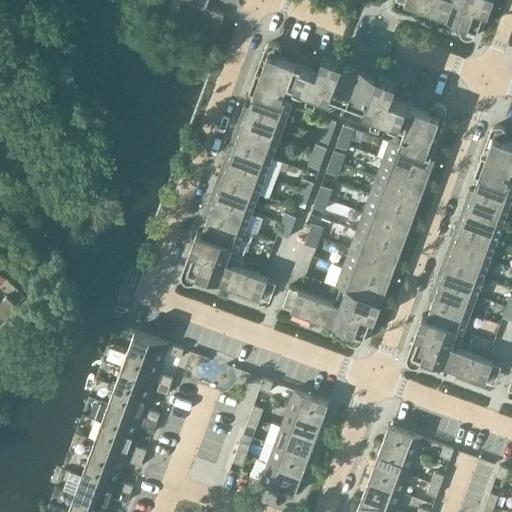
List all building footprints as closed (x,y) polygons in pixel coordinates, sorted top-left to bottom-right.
[(209,0),(182,0),(183,0),(176,19),(217,34),(225,14),(206,8),(209,0)] [(405,0),(405,3),(441,17),(447,0),(405,0)] [(485,10),(457,0),(447,0),(441,17),(462,25),(460,29),(460,31),(460,32),(461,34),(461,36),(463,37),(463,38),(465,39),(467,39),(468,39),(469,39),(471,39),(472,39),(473,38),(475,36),(476,35),(476,34),(485,10)] [(489,0),(457,0),(485,10),(489,0)] [(266,47),(250,89),(255,91),(255,90),(282,100),(282,99),(288,83),(310,91),(305,104),(315,108),(320,94),(375,115),(370,128),(379,132),(384,119),(406,127),(400,143),(432,154),(446,115),(447,113),(447,110),(446,108),(445,106),(443,105),(439,104),(437,104),(434,105),(432,106),(431,108),(431,109),(429,113),(392,99),(397,84),(323,57),(318,71),(280,57),(281,53),(282,50),(281,48),(279,44),(276,43),(273,42),(270,43),(269,44),(267,45),(266,47)] [(249,107),(286,121),(292,103),(282,99),(282,100),(255,90),(255,91),(249,107)] [(237,124),(279,139),(286,121),(249,107),(244,105),(237,124)] [(337,121),(326,117),(322,128),(333,132),(337,121)] [(279,139),(237,124),(231,142),(272,158),(279,139)] [(355,128),(344,124),(340,135),(351,139),(355,128)] [(491,131),(475,173),(480,175),(480,174),(507,183),(507,182),(511,170),(511,143),(505,141),(507,136),(507,134),(507,131),(506,131),(504,128),(502,126),(499,126),(498,126),(496,126),(494,127),(493,128),(492,129),(491,131)] [(333,132),(322,128),(318,139),(329,143),(333,132)] [(351,139),(340,135),(336,145),(347,149),(351,139)] [(384,157),(425,173),(432,154),(400,143),(390,139),(384,157)] [(231,142),(224,161),(265,176),(272,158),(231,142)] [(328,147),(317,143),(313,154),(324,158),(328,147)] [(346,154),(334,150),(330,160),(342,165),(346,154)] [(324,158),(313,154),(309,165),(320,169),(324,158)] [(425,173),(384,157),(377,176),(418,191),(425,173)] [(342,165),(330,160),(327,171),(338,175),(342,165)] [(224,161),(217,179),(258,195),(265,176),(224,161)] [(474,191),(511,204),(511,201),(511,184),(507,182),(507,183),(480,174),(480,175),(474,191)] [(377,176),(370,194),(411,210),(418,191),(377,176)] [(315,182),(304,178),(300,189),(311,193),(315,182)] [(210,197),(252,213),(258,195),(217,179),(210,197)] [(333,189),(322,184),(318,195),(329,199),(333,189)] [(311,193),(300,189),(296,199),(307,203),(311,193)] [(511,204),(474,191),(469,189),(462,207),(504,223),(511,204)] [(370,194),(363,213),(405,228),(411,210),(370,194)] [(329,199),(318,195),(314,206),(325,210),(329,199)] [(203,215),(208,217),(245,231),(252,213),(210,197),(203,215)] [(456,225),(497,241),(504,223),(462,207),(456,225)] [(297,216),(286,212),(282,223),(293,227),(297,216)] [(356,231),(398,246),(405,228),(363,213),(356,231)] [(245,231),(208,217),(202,233),(239,247),(245,231)] [(324,226),(313,222),(309,233),(320,237),(324,226)] [(293,227),(282,223),(278,234),(289,238),(293,227)] [(497,241),(456,225),(449,244),(490,259),(497,241)] [(398,246),(356,231),(349,249),(391,265),(398,246)] [(232,266),(232,265),(239,247),(202,233),(197,232),(191,250),(232,266)] [(320,237),(309,233),(305,244),(316,248),(320,237)] [(442,262),(484,278),(490,259),(449,244),(442,262)] [(349,249),(343,268),(384,283),(391,265),(349,249)] [(225,285),(232,266),(191,250),(182,273),(182,275),(182,277),(182,279),(183,280),(184,281),(185,283),(186,284),(188,284),(189,284),(191,284),(193,284),(194,283),(195,282),(196,281),(197,280),(199,275),(225,285)] [(442,262),(435,281),(477,296),(484,278),(442,262)] [(232,266),(225,285),(261,298),(269,278),(232,265),(232,266)] [(384,283),(343,268),(336,285),(341,287),(340,288),(377,302),(384,283)] [(433,301),(470,314),(477,296),(435,281),(428,299),(433,301)] [(377,302),(340,288),(335,303),(372,316),(377,302)] [(335,303),(299,289),(292,309),(328,323),(335,303)] [(0,302),(0,304),(9,313),(15,306),(6,297),(0,302)] [(470,314),(433,301),(427,316),(464,330),(470,314)] [(372,316),(335,303),(328,323),(349,331),(347,336),(347,338),(347,339),(348,341),(349,342),(350,343),(351,344),(352,345),(354,346),(357,345),(358,345),(360,344),(362,343),(363,341),(364,339),(372,316)] [(9,313),(0,304),(0,317),(2,320),(9,313)] [(511,308),(507,306),(503,317),(511,320),(511,308)] [(416,333),(458,348),(464,330),(427,316),(423,315),(416,333)] [(128,349),(162,362),(169,343),(136,330),(128,349)] [(458,348),(416,333),(407,356),(407,359),(407,361),(407,363),(409,365),(411,367),(413,367),(415,368),(418,367),(420,366),(421,365),(423,363),(423,362),(424,359),(450,368),(458,348)] [(171,353),(181,357),(184,348),(174,345),(171,353)] [(494,361),(458,348),(450,368),(448,372),(450,377),(462,380),(466,379),(467,375),(486,381),(494,361)] [(122,367),(156,380),(162,362),(128,349),(122,367)] [(115,385),(149,398),(156,380),(122,367),(115,385)] [(164,374),(161,382),(171,386),(174,377),(164,374)] [(264,378),(260,388),(270,392),(274,381),(264,378)] [(161,382),(158,390),(168,394),(171,386),(161,382)] [(108,403),(142,416),(149,398),(115,385),(108,403)] [(295,389),(288,409),(322,421),(329,402),(295,389)] [(102,421),(136,434),(142,416),(108,403),(102,421)] [(254,405),(250,415),(260,419),(264,408),(254,405)] [(288,409),(282,427),(316,439),(322,421),(288,409)] [(150,410),(147,418),(157,422),(160,413),(150,410)] [(247,425),(256,429),(260,419),(250,415),(247,425)] [(144,426),(154,430),(157,422),(147,418),(144,426)] [(95,439),(129,452),(136,434),(102,421),(95,439)] [(389,424),(382,443),(416,456),(423,437),(389,424)] [(275,445),(309,457),(316,439),(282,427),(275,445)] [(89,457),(122,470),(129,452),(95,439),(89,457)] [(237,451),(247,455),(250,444),(241,441),(237,451)] [(382,443),(376,461),(409,474),(416,456),(382,443)] [(275,445),(268,463),(302,475),(309,457),(275,445)] [(441,455),(450,459),(454,448),(445,445),(441,455)] [(134,454),(144,458),(147,449),(137,446),(134,454)] [(247,455),(237,451),(233,461),(243,465),(247,455)] [(131,462),(141,466),(144,458),(134,454),(131,462)] [(122,470),(89,457),(82,475),(116,488),(122,470)] [(376,461),(369,479),(403,492),(409,474),(376,461)] [(302,475),(268,463),(261,482),(295,494),(302,475)] [(500,465),(496,476),(505,479),(509,468),(500,465)] [(431,482),(441,485),(444,475),(435,471),(431,482)] [(82,475),(75,493),(109,506),(116,488),(82,475)] [(369,479),(362,497),(396,510),(403,492),(369,479)] [(124,482),(121,490),(131,494),(134,485),(124,482)] [(441,485),(431,482),(427,492),(437,496),(441,485)] [(118,498),(128,502),(131,494),(121,490),(118,498)] [(487,502),(495,505),(499,495),(490,492),(487,502)] [(75,493),(69,511),(70,511),(106,511),(109,506),(75,493)] [(395,511),(396,510),(362,497),(356,511),(395,511)] [(492,511),(495,505),(487,502),(482,511),(492,511)]
